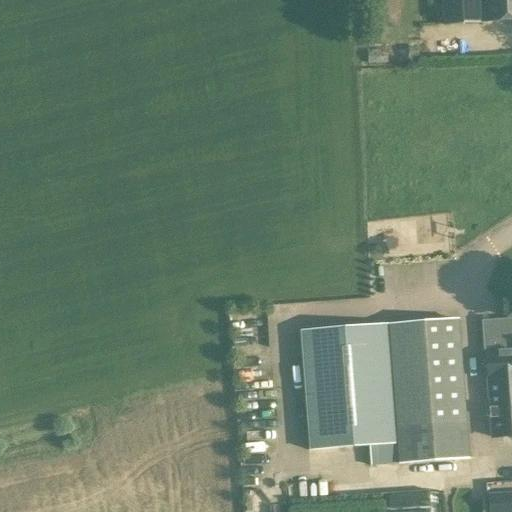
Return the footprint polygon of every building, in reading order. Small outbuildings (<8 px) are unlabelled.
[(511,0),(440,0),(443,26),(511,22),(511,0)] [(418,48),(408,48),(408,63),(418,63),(418,48)] [(376,245),(382,255),(389,252),(383,241),(376,245)] [(458,319),(388,325),(301,331),(310,451),(369,447),(370,466),(469,459),(458,319)] [(511,346),(485,349),(486,378),(490,438),(511,436),(511,346)]
